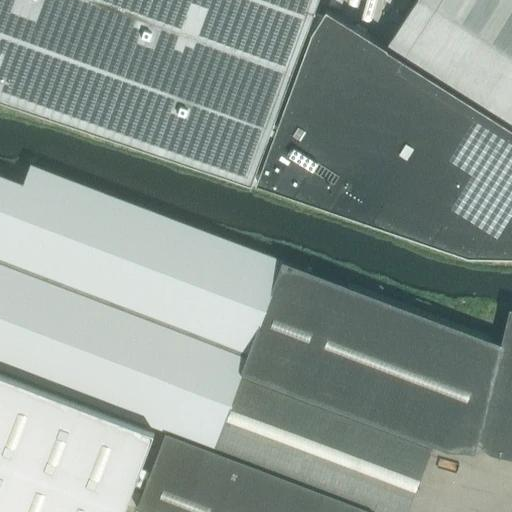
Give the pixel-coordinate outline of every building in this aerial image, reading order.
[(0,0),(0,95),(253,181),(319,0),(0,0)] [(511,0),(416,0),(387,47),(386,49),(511,128),(511,0)] [(511,128),(386,49),(387,47),(353,25),(333,12),(327,8),(313,31),(257,182),(470,254),(511,255),(511,128)] [(285,259),(31,163),(24,182),(0,172),(0,367),(167,431),(167,432),(377,511),(406,511),(409,504),(418,482),(433,443),(448,449),(475,451),(478,440),(502,343),(284,260),(285,259)] [(511,309),(510,310),(502,343),(478,440),(491,453),(511,458),(511,309)] [(124,511),(136,484),(146,488),(152,471),(142,467),(156,431),(0,372),(0,511),(124,511)] [(377,511),(167,432),(152,471),(146,488),(138,508),(147,511),(377,511)]
